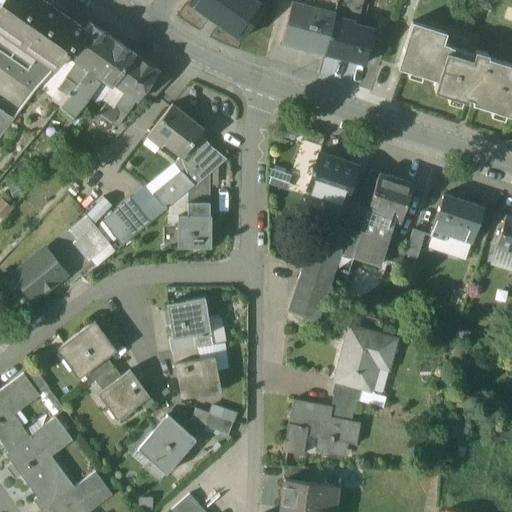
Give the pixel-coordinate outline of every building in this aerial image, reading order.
[(82,29),(40,0),(0,0),(0,44),(31,66),(37,57),(54,69),(66,52),(82,29)] [(264,5),(255,0),(188,0),(187,2),(241,39),(264,5)] [(319,0),(317,8),(291,1),(281,42),(324,53),(337,0),(319,0)] [(359,0),(337,0),(324,53),(364,63),(373,28),(353,23),(354,19),(355,19),(359,0)] [(444,31),(409,20),(395,66),(436,79),(432,89),(466,99),(467,96),(472,97),(470,101),(509,113),(511,104),(511,88),(510,88),(511,83),(511,63),(486,56),(487,53),(473,49),(470,58),(446,51),(448,44),(441,42),(444,31)] [(109,36),(89,22),(82,29),(66,52),(77,60),(88,68),(109,36)] [(109,36),(88,68),(97,75),(111,85),(113,83),(134,54),(109,36)] [(134,54),(113,83),(125,92),(136,100),(143,89),(157,70),(134,54)] [(88,68),(77,60),(65,76),(75,84),(85,72),(88,68)] [(97,75),(88,68),(85,72),(94,79),(95,78),(97,75)] [(157,70),(143,89),(153,96),(170,79),(157,70)] [(94,79),(85,72),(68,94),(66,97),(58,106),(72,117),(87,99),(87,98),(99,81),(95,78),(94,79)] [(65,76),(57,87),(68,94),(75,84),(65,76)] [(136,100),(125,92),(114,106),(126,114),(136,100)] [(112,109),(104,103),(97,112),(117,126),(123,117),(112,109)] [(173,103),(151,131),(181,156),(182,157),(197,137),(205,128),(173,103)] [(126,114),(114,106),(112,109),(123,117),(126,114)] [(0,135),(13,119),(0,109),(0,135)] [(197,137),(182,157),(181,156),(175,163),(181,170),(181,169),(195,184),(209,172),(225,159),(209,147),(210,146),(207,142),(202,140),(201,141),(197,137)] [(356,165),(319,153),(307,189),(342,201),(343,201),(344,200),(356,165)] [(181,170),(152,193),(165,208),(187,190),(195,184),(181,169),(181,170)] [(209,172),(195,184),(187,190),(187,201),(209,202),(209,172)] [(365,208),(364,211),(391,220),(398,222),(411,183),(377,172),(365,208)] [(152,193),(145,184),(130,197),(144,214),(150,221),(165,209),(152,193)] [(187,190),(170,204),(170,215),(177,215),(186,215),(187,201),(187,190)] [(101,193),(85,211),(93,219),(110,201),(101,193)] [(481,207),(441,193),(427,235),(444,240),(446,234),(469,242),(481,207)] [(130,197),(101,219),(115,237),(144,214),(130,197)] [(10,208),(0,199),(0,218),(1,219),(10,208)] [(355,204),(344,200),(343,201),(342,201),(334,224),(347,228),(355,204)] [(209,202),(187,201),(186,215),(177,215),(177,247),(210,247),(210,215),(209,215),(209,202)] [(347,228),(334,268),(346,272),(350,257),(349,256),(364,211),(365,208),(355,204),(347,228)] [(364,211),(349,256),(350,257),(376,265),(391,220),(364,211)] [(511,216),(505,214),(494,245),(511,251),(511,270),(511,274),(511,216)] [(334,224),(318,218),(287,311),(316,321),(334,268),(347,228),(334,224)] [(109,243),(94,225),(73,242),(88,260),(109,243)] [(424,233),(412,229),(404,254),(415,258),(424,233)] [(44,247),(11,273),(33,300),(66,274),(44,247)] [(202,300),(166,305),(169,325),(167,325),(169,338),(170,340),(194,336),(209,334),(204,303),(203,303),(202,300)] [(92,321),(60,345),(82,374),(105,357),(114,350),(113,348),(111,350),(101,338),(104,336),(92,321)] [(377,334),(348,326),(333,380),(336,381),(360,388),(369,390),(375,366),(386,369),(392,346),(375,341),(377,334)] [(194,336),(170,340),(169,338),(168,339),(170,352),(196,347),(194,336)] [(196,347),(170,352),(172,363),(175,363),(175,362),(198,358),(196,347)] [(198,358),(175,362),(175,363),(180,396),(218,390),(212,355),(198,358)] [(105,357),(82,374),(89,383),(93,380),(112,366),(105,357)] [(47,386),(32,366),(22,373),(37,393),(47,386)] [(112,366),(93,380),(101,390),(119,376),(112,366)] [(147,395),(128,370),(119,376),(101,390),(96,393),(116,418),(147,395)] [(21,373),(0,388),(0,441),(7,451),(27,436),(11,414),(37,394),(37,393),(22,373),(21,373)] [(360,388),(336,381),(332,395),(354,401),(356,401),(360,388)] [(354,401),(332,395),(329,407),(330,407),(329,418),(350,422),(354,401)] [(350,422),(329,418),(330,407),(329,407),(291,400),(282,452),(302,455),(305,436),(329,440),(328,443),(331,443),(332,440),(354,445),(358,423),(350,422)] [(232,421),(210,413),(205,426),(227,434),(232,421)] [(194,438),(166,415),(137,448),(165,472),(194,438)] [(7,451),(4,453),(36,496),(50,486),(59,497),(73,487),(49,455),(70,439),(53,416),(27,436),(7,451)] [(305,467),(282,466),(280,480),(282,480),(283,479),(303,482),(305,467)] [(59,497),(44,509),(46,511),(85,511),(110,494),(93,472),(73,487),(59,497)] [(303,482),(283,479),(282,480),(278,511),(325,511),(326,508),(330,509),(334,486),(303,482)] [(36,496),(33,499),(41,510),(44,509),(59,497),(50,486),(36,496)] [(188,493),(170,510),(171,511),(185,511),(196,502),(188,493)] [(196,502),(185,511),(202,511),(204,511),(196,502)]
